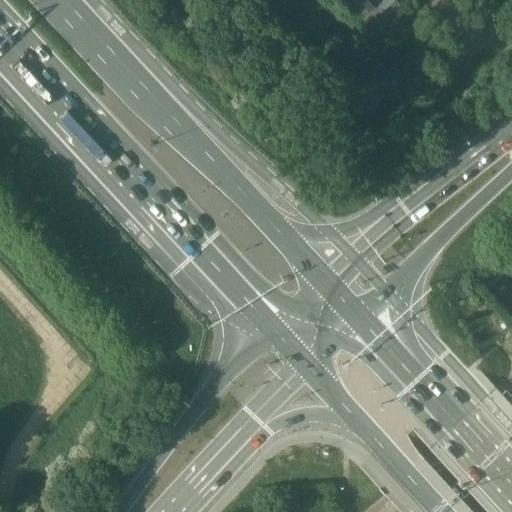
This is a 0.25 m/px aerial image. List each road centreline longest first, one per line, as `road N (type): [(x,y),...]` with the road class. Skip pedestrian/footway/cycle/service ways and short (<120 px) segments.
road 1 (primary): [(0,37),(261,327)]
road 2 (primary): [(320,274),(60,0)]
road 3 (secondary): [(511,122),(320,274)]
road 4 (secondary): [(261,327),(203,396),(129,511)]
road 5 (primary): [(511,479),(357,316)]
road 6 (secondary): [(357,316),(511,174)]
road 7 (primary): [(304,374),(442,511)]
road 8 (secondary): [(172,511),(304,374)]
